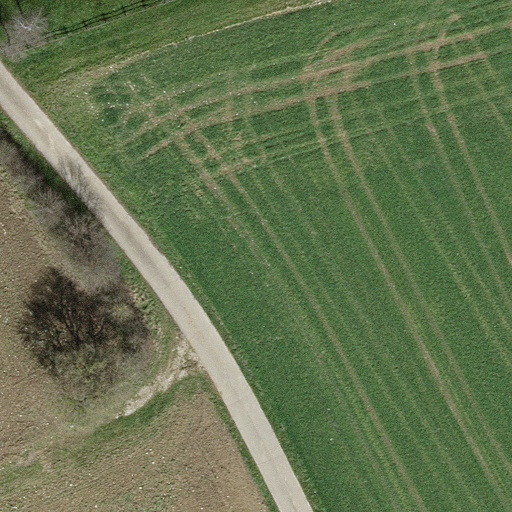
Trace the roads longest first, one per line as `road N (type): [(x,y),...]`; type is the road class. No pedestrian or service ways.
road 1 (track): [(182,321),(0,93)]
road 2 (track): [(0,492),(119,426),(182,321)]
road 3 (track): [(291,511),(230,390),(182,321)]
